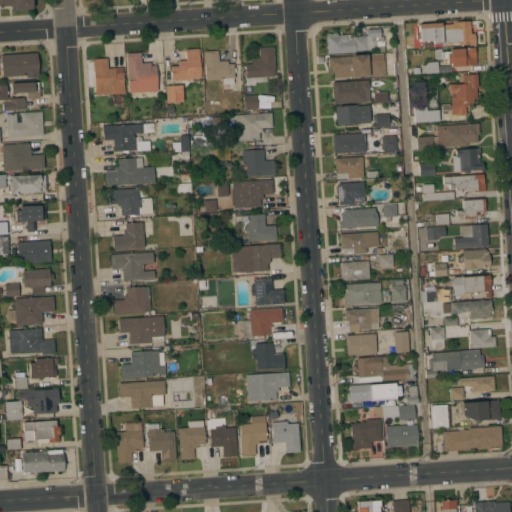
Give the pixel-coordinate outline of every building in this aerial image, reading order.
[(31,0),(32,9),(10,10),(10,4),(0,4),(0,0),(31,0)] [(441,23),(441,24),(452,24),(452,22),(469,21),(470,33),(474,33),(475,45),(472,45),(472,44),(457,45),(457,42),(431,43),(431,46),(422,46),(422,41),(419,41),(418,39),(415,39),(415,32),(418,32),(418,24),(441,23)] [(326,54),(325,36),(326,36),(326,33),(336,32),(336,35),(352,34),(352,36),(366,35),(366,29),(379,28),(380,37),(383,37),(384,51),(375,52),(375,49),(354,50),(354,52),(326,54)] [(414,48),(405,49),(404,37),(413,37),(414,48)] [(274,76),(266,76),(266,81),(254,82),(254,84),(245,85),(244,64),(251,64),(251,59),(258,58),(258,47),(273,46),(274,76)] [(475,65),(450,66),(450,63),(446,63),(446,59),(441,59),(441,51),(449,51),(449,48),(461,48),(474,47),(475,65)] [(200,77),(192,78),(192,79),(179,80),(179,79),(171,79),(170,66),(177,65),(177,60),(185,60),(185,49),(198,48),(200,77)] [(204,63),(203,63),(203,51),(217,50),(218,61),(227,60),(227,64),(233,63),(234,77),(232,77),(233,83),(222,84),(221,78),(205,79),(204,63)] [(0,54),(37,52),(38,77),(26,77),(25,75),(1,76),(0,54)] [(128,92),(125,53),(140,52),(141,63),(150,62),(150,65),(156,65),(157,90),(128,92)] [(370,54),(383,53),(383,60),(384,60),(385,76),(371,77),(370,60),(371,60),(370,54)] [(367,54),(368,76),(333,78),(333,72),(332,72),(332,73),(327,73),(326,68),(327,68),(326,57),(367,54)] [(93,69),(92,69),(92,58),(107,58),(107,68),(123,67),(123,85),(124,85),(124,93),(103,94),(103,93),(94,94),(93,69)] [(437,61),(437,72),(421,73),(421,65),(425,64),(425,62),(437,61)] [(462,83),(461,74),(477,74),(477,87),(476,87),(477,98),(473,98),(473,103),(468,103),(469,105),(465,106),(465,114),(450,114),(450,108),(451,108),(450,96),(453,96),(453,93),(448,93),(448,84),(462,83)] [(369,101),(332,103),(331,82),(367,80),(368,89),(369,101)] [(38,81),(38,88),(40,88),(40,90),(39,90),(39,97),(27,98),(26,92),(10,93),(10,83),(38,81)] [(24,97),(24,109),(2,110),(2,102),(3,99),(0,99),(0,84),(6,84),(6,91),(7,91),(8,93),(6,93),(7,99),(24,97)] [(183,101),(167,102),(166,86),(181,84),(183,101)] [(386,92),(387,102),(373,102),(373,93),(386,92)] [(256,94),(257,108),(244,109),(243,95),(256,94)] [(357,105),(368,104),(370,122),(336,125),(336,119),(335,119),(335,113),(335,107),(357,105)] [(414,122),(413,107),(425,106),(425,110),(437,109),(438,121),(414,122)] [(7,137),(5,113),(15,113),(16,122),(21,122),(20,112),(41,111),(42,135),(7,137)] [(271,112),(272,126),(261,127),(261,132),(258,132),(259,139),(236,140),(234,115),(239,115),(239,114),(271,112)] [(388,113),(388,125),(375,126),(374,114),(388,113)] [(153,122),(153,132),(132,133),(132,134),(134,134),(134,140),(149,140),(149,149),(127,150),(127,152),(122,152),(122,150),(113,151),(112,139),(102,139),(101,125),(153,122)] [(478,123),(478,126),(478,130),(479,130),(479,134),(476,134),(477,142),(467,143),(467,145),(437,147),(437,146),(432,146),(432,149),(416,150),(415,136),(432,135),(432,136),(436,136),(436,125),(478,123)] [(364,132),(365,151),(333,153),(332,134),(364,132)] [(395,135),(396,149),(382,150),(381,136),(395,135)] [(378,137),(379,145),(369,145),(369,138),(378,137)] [(2,171),(1,145),(29,143),(29,154),(43,153),(44,168),(2,171)] [(180,152),(180,151),(175,151),(175,146),(180,146),(180,145),(188,144),(188,151),(180,152)] [(262,175),(262,174),(246,176),(246,165),(242,165),(241,150),(262,148),(263,161),(273,160),(274,174),(262,175)] [(476,148),(478,148),(479,153),(476,153),(477,162),(482,162),(482,169),(469,169),(469,172),(463,172),(463,170),(452,171),(451,156),(455,156),(455,149),(476,148)] [(362,156),(363,177),(351,178),(347,178),(335,179),(335,172),(337,172),(337,169),(334,169),(333,157),(337,157),(362,156)] [(105,185),(104,171),(115,170),(114,166),(117,166),(117,158),(141,157),(142,167),(153,166),(154,182),(105,185)] [(433,162),(433,174),(419,175),(418,163),(433,162)] [(232,164),(232,170),(231,171),(231,178),(222,178),(222,171),(220,171),(220,165),(232,164)] [(9,175),(44,174),(45,191),(33,191),(31,193),(30,193),(28,192),(28,193),(26,193),(26,192),(10,193),(9,175)] [(443,183),(442,176),(482,174),(483,183),(484,183),(484,191),(464,192),(464,189),(455,189),(455,188),(449,188),(449,183),(443,183)] [(272,179),(272,193),(262,193),(262,198),(259,198),(260,206),(233,208),(233,205),(231,205),(231,190),(232,190),(232,187),(241,187),(240,181),(272,179)] [(363,181),(364,197),(363,197),(364,202),(342,203),(342,204),(338,204),(337,193),(335,193),(335,187),(337,187),(336,183),(363,181)] [(422,200),(422,193),(422,185),(433,184),(433,192),(453,191),(453,198),(422,200)] [(150,197),(151,213),(121,215),(120,203),(109,203),(108,189),(137,188),(138,198),(150,197)] [(215,211),(205,211),(204,197),(213,196),(215,211)] [(484,198),(485,211),(477,211),(477,214),(475,214),(475,216),(471,217),(471,218),(463,219),(463,214),(455,215),(455,210),(462,210),(462,199),(484,198)] [(19,206),(43,203),(45,220),(39,220),(39,219),(33,220),(34,231),(26,231),(25,220),(15,221),(14,210),(17,209),(17,207),(20,207),(19,206)] [(395,204),(396,215),(390,216),(390,221),(386,221),(385,216),(382,217),(382,205),(395,204)] [(372,207),(372,212),(376,212),(377,225),(352,227),(352,226),(338,227),(338,221),(340,221),(340,212),(342,212),(342,209),(372,207)] [(247,241),(246,230),(243,230),(243,221),(241,222),(241,220),(235,220),(235,225),(228,226),(227,216),(229,216),(229,214),(234,213),(234,215),(246,215),(246,214),(263,213),(264,225),(275,225),(276,239),(247,241)] [(448,213),(448,224),(436,225),(435,220),(429,221),(428,213),(448,213)] [(143,236),(143,247),(127,248),(127,249),(112,249),(112,235),(122,234),(122,230),(125,230),(124,222),(152,221),(152,233),(148,233),(148,235),(147,236),(146,236),(143,236)] [(486,223),(487,245),(453,248),(452,237),(462,237),(461,225),(486,223)] [(444,226),(444,236),(437,236),(438,239),(425,239),(424,227),(444,226)] [(377,231),(378,246),(365,246),(366,253),(352,253),(352,252),(351,252),(351,253),(341,254),(341,248),(343,248),(342,244),(339,244),(338,233),(377,231)] [(8,253),(0,253),(0,236),(7,236),(8,253)] [(49,239),(50,261),(18,263),(16,242),(49,239)] [(279,243),(280,257),(269,258),(269,263),(267,263),(267,270),(238,272),(237,271),(232,272),(230,246),(279,243)] [(485,249),(485,254),(488,254),(489,266),(477,267),(477,268),(462,269),(461,250),(485,249)] [(152,251),(152,263),(142,264),(142,270),(153,270),(153,279),(141,280),(141,279),(122,280),(121,268),(110,268),(109,254),(152,251)] [(391,255),(392,266),(379,267),(378,256),(391,255)] [(350,261),(350,260),(353,260),(353,261),(367,260),(368,278),(344,280),(344,279),(341,279),(341,276),(340,262),(350,261)] [(446,275),(433,276),(433,263),(433,261),(444,260),(444,263),(445,263),(446,275)] [(48,268),(49,273),(52,273),(52,280),(49,280),(50,285),(43,286),(43,287),(51,286),(52,291),(44,291),(44,292),(32,293),(32,286),(23,287),(22,270),(48,268)] [(490,274),(491,297),(484,298),(484,291),(476,291),(476,294),(473,294),(473,292),(463,292),(463,293),(453,294),(452,276),(490,274)] [(254,305),(253,290),(250,291),(250,285),(253,284),(253,278),(271,277),(272,289),(282,289),(283,303),(254,305)] [(405,301),(392,302),(390,280),(404,279),(405,301)] [(343,305),(341,284),(368,282),(368,283),(379,282),(381,302),(343,305)] [(18,283),(19,296),(5,296),(5,295),(2,295),(2,290),(4,290),(4,283),(18,283)] [(450,287),(451,300),(422,302),(421,290),(424,290),(424,286),(443,285),(444,287),(450,287)] [(113,314),(112,300),(123,299),(122,294),(125,294),(125,287),(143,286),(148,286),(150,311),(144,311),(144,312),(113,314)] [(52,296),(53,311),(41,311),(41,323),(39,323),(39,324),(36,324),(36,323),(15,325),(15,320),(7,321),(6,310),(14,309),(13,298),(52,296)] [(489,312),(489,317),(487,317),(470,318),(469,311),(460,312),(460,314),(456,314),(456,312),(450,312),(449,302),(480,300),(483,299),(483,300),(490,299),(490,305),(492,307),(492,310),(491,312),(489,312)] [(280,307),(281,322),(271,322),(271,327),(268,327),(268,334),(251,336),(250,335),(243,335),(242,320),(250,320),(249,309),(280,307)] [(369,307),(369,308),(376,307),(378,328),(358,329),(358,331),(348,332),(347,320),(344,320),(343,309),(369,307)] [(128,317),(162,315),(163,336),(150,337),(151,342),(129,344),(128,332),(118,332),(117,318),(128,317)] [(456,316),(457,325),(443,325),(443,317),(456,316)] [(443,327),(443,339),(443,347),(431,347),(430,340),(429,340),(428,328),(443,327)] [(40,328),(41,339),(53,339),(54,352),(41,353),(41,352),(19,353),(19,352),(9,353),(7,330),(40,328)] [(469,348),(469,346),(468,346),(468,342),(469,342),(468,329),(486,328),(486,329),(489,329),(490,336),(494,336),(494,346),(469,348)] [(408,351),(394,352),(393,332),(407,331),(408,351)] [(374,333),(376,353),(346,355),(345,335),(374,333)] [(272,342),(273,354),(283,353),(284,368),(271,368),(256,369),(255,359),(252,359),(251,349),(254,349),(254,343),(272,342)] [(136,377),(120,378),(120,364),(130,363),(130,359),(131,359),(131,354),(133,354),(132,351),(150,350),(151,351),(158,350),(159,364),(165,364),(165,374),(157,375),(157,372),(152,373),(152,376),(136,377)] [(478,350),(479,355),(482,355),(483,367),(457,369),(457,368),(449,368),(450,370),(442,371),(442,369),(436,369),(437,377),(426,378),(426,370),(429,370),(428,359),(431,359),(430,354),(478,350)] [(352,383),(352,375),(357,376),(357,371),(354,371),(354,366),(356,365),(356,358),(389,356),(390,365),(412,363),(413,378),(352,383)] [(30,378),(29,363),(35,362),(35,359),(57,357),(58,364),(54,364),(55,376),(54,376),(54,378),(52,378),(52,376),(50,377),(50,378),(48,378),(47,375),(41,376),(42,379),(39,380),(38,377),(30,378)] [(273,373),(272,372),(288,372),(289,386),(278,386),(278,391),(275,391),(276,399),(247,401),(245,380),(248,380),(248,375),(255,375),(255,380),(257,380),(256,374),(273,373)] [(493,375),(494,390),(471,391),(470,385),(463,385),(463,384),(457,385),(457,377),(493,375)] [(26,376),(26,388),(13,389),(12,377),(26,376)] [(163,380),(164,394),(162,394),(163,405),(152,406),(152,407),(130,408),(129,396),(118,397),(118,382),(163,380)] [(395,382),(395,385),(400,385),(400,395),(395,395),(396,397),(395,397),(395,405),(383,406),(383,398),(370,399),(370,400),(347,401),(346,393),(348,392),(348,385),(395,382)] [(417,404),(405,404),(405,403),(403,403),(403,398),(403,394),(407,394),(406,392),(408,392),(408,386),(416,385),(417,404)] [(462,386),(463,398),(450,399),(449,387),(462,386)] [(32,414),(32,407),(26,407),(26,399),(30,398),(30,389),(32,389),(33,389),(51,388),(57,387),(58,403),(55,403),(55,405),(56,405),(56,411),(55,411),(55,412),(32,414)] [(4,401),(20,400),(22,419),(6,420),(4,401)] [(460,416),(459,402),(498,400),(499,418),(472,420),(463,416),(460,416)] [(448,404),(449,426),(432,427),(431,405),(448,404)] [(413,405),(414,419),(397,419),(396,407),(413,405)] [(382,416),(374,416),(374,408),(381,407),(382,416)] [(266,440),(259,440),(259,443),(254,444),(255,454),(241,455),(239,424),(250,423),(250,416),(265,415),(266,440)] [(237,455),(222,456),(222,446),(210,447),(209,429),(207,429),(207,419),(224,418),(225,427),(235,427),(237,455)] [(379,418),(380,431),(381,431),(382,433),(380,433),(380,440),(370,441),(371,448),(351,449),(349,423),(359,422),(359,421),(363,420),(363,422),(366,422),(366,419),(379,418)] [(22,422),(55,420),(55,421),(57,421),(57,424),(55,424),(55,426),(58,425),(59,434),(57,434),(57,437),(59,437),(59,441),(58,441),(58,442),(37,443),(37,439),(34,439),(34,440),(24,440),(22,422)] [(188,427),(187,421),(202,420),(203,426),(205,443),(203,443),(204,444),(198,445),(198,447),(193,447),(194,458),(180,459),(177,428),(188,427)] [(117,463),(116,448),(115,432),(124,431),(123,422),(140,421),(142,448),(135,448),(135,451),(130,451),(131,462),(117,463)] [(299,451),(285,452),(284,442),(272,442),(271,422),(287,421),(287,423),(297,422),(299,451)] [(175,459),(161,460),(160,450),(148,451),(147,429),(148,429),(147,424),(158,423),(158,428),(166,428),(167,431),(174,431),(175,459)] [(385,447),(384,426),(417,424),(418,445),(385,447)] [(463,427),(463,429),(467,429),(467,427),(500,425),(501,445),(491,446),(491,448),(476,449),(475,447),(469,447),(469,449),(443,451),(442,431),(458,430),(458,428),(463,427)] [(19,438),(20,449),(7,450),(7,439),(19,438)] [(57,470),(57,471),(54,471),(22,472),(21,452),(46,451),(46,450),(61,449),(62,453),(63,470),(57,470)] [(380,499),(380,506),(379,506),(379,511),(356,511),(356,501),(380,499)] [(408,499),(408,511),(391,511),(391,500),(408,499)] [(438,511),(438,506),(441,506),(440,500),(455,499),(456,508),(455,508),(455,511),(438,511)] [(473,511),(473,502),(493,500),(493,503),(509,502),(509,511),(473,511)]
